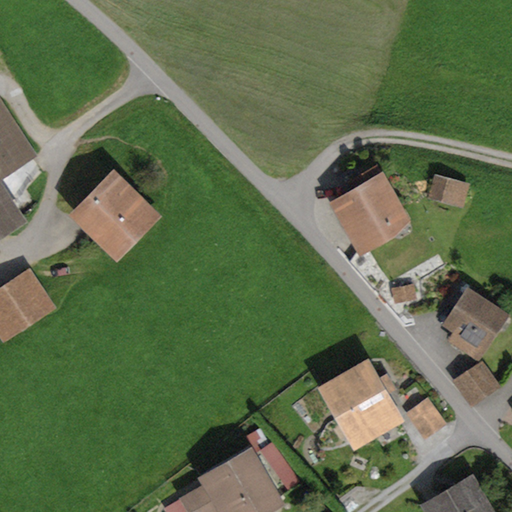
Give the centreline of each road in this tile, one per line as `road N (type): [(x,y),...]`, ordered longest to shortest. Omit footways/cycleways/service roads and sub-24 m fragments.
road 1 (residential): [(75,0),(155,70),(415,347),(511,463)]
road 2 (track): [(287,210),(320,165),(353,138),(511,162)]
road 3 (track): [(359,511),(477,428)]
